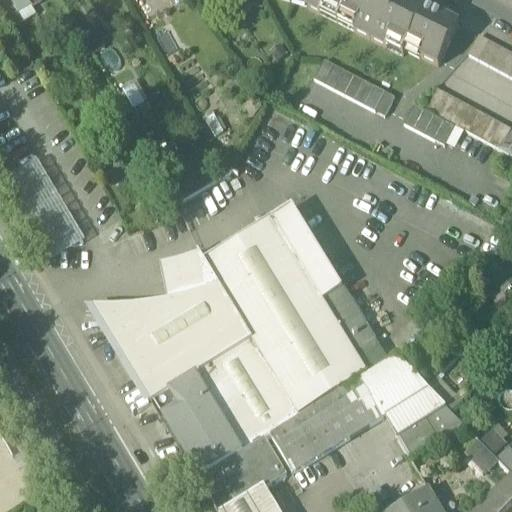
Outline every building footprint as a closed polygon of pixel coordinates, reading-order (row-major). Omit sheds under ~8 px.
[(42,5),(38,0),(30,0),(28,1),(33,9),(33,10),(42,5)] [(420,60),(439,70),(460,30),(418,9),(420,6),(407,0),(299,0),(310,3),(307,9),(320,16),(324,10),(340,19),(337,25),(339,26),(342,19),(357,27),(354,33),(387,50),(390,44),(405,52),(402,58),(404,59),(409,48),(423,55),(420,60)] [(33,9),(28,1),(20,6),(18,7),(22,15),(33,9)] [(94,31),(85,36),(97,56),(106,51),(94,31)] [(468,59),(478,64),(489,45),(479,39),(468,59)] [(478,64),(489,70),(499,50),(489,45),(478,64)] [(289,59),(281,48),(269,56),(277,67),(289,59)] [(489,70),(499,75),(509,56),(499,50),(489,70)] [(499,75),(509,81),(511,75),(511,57),(509,56),(499,75)] [(314,82),(324,88),(334,68),(324,63),(314,82)] [(324,88),(334,93),(344,74),(334,68),(324,88)] [(334,93),(344,99),(354,79),(344,74),(334,93)] [(344,99),(354,104),(365,85),(354,79),(344,99)] [(354,104),(364,109),(375,90),(365,85),(354,104)] [(145,105),(135,87),(123,94),(133,112),(145,105)] [(364,109),(374,115),(385,95),(375,90),(364,109)] [(426,114),(437,119),(448,98),(438,93),(426,114)] [(374,115),(385,120),(395,101),(385,95),(374,115)] [(437,119),(447,125),(459,104),(448,98),(437,119)] [(251,122),(265,115),(259,103),(245,110),(251,122)] [(447,125),(458,131),(469,110),(459,104),(447,125)] [(404,128),(414,134),(424,114),(414,109),(404,128)] [(458,131),(468,136),(480,116),(469,110),(458,131)] [(414,134),(424,139),(435,120),(424,114),(414,134)] [(468,136),(479,142),(490,121),(480,116),(468,136)] [(224,135),(214,118),(205,123),(215,141),(224,135)] [(424,139),(434,145),(445,125),(435,120),(424,139)] [(479,142),(489,148),(501,127),(490,121),(479,142)] [(434,145),(444,150),(445,148),(455,131),(445,125),(434,145)] [(489,148),(500,154),(503,148),(511,133),(501,127),(489,148)] [(455,131),(445,148),(455,153),(464,135),(455,131)] [(511,137),(503,148),(502,150),(509,153),(507,158),(510,160),(511,157),(511,137)] [(500,155),(507,158),(509,153),(502,150),(500,154),(500,155)] [(2,185),(50,266),(86,245),(37,164),(2,185)] [(273,224),(323,306),(343,294),(292,211),(273,224)] [(367,378),(354,357),(323,306),(273,224),(272,223),(204,265),(299,420),(367,378)] [(299,420),(204,265),(199,257),(198,257),(199,259),(178,266),(161,270),(168,306),(151,309),(133,311),(115,312),(94,312),(152,406),(197,378),(243,455),(299,420)] [(511,291),(511,278),(498,265),(485,279),(505,299),(511,291)] [(343,293),(343,294),(323,306),(354,357),(375,345),(343,293)] [(397,362),(362,384),(385,423),(431,396),(397,362)] [(193,474),(199,483),(243,456),(243,455),(197,378),(152,406),(193,474)] [(293,479),(385,423),(362,384),(336,400),(280,434),(270,440),(293,479)] [(431,396),(445,410),(457,399),(443,384),(431,396)] [(385,423),(397,443),(428,424),(447,413),(431,396),(385,423)] [(447,413),(428,424),(440,445),(465,431),(447,413)] [(409,463),(440,445),(428,424),(397,443),(409,463)] [(479,446),(497,463),(510,450),(493,432),(479,446)] [(199,483),(216,511),(233,511),(259,496),(260,497),(287,481),(265,443),(243,456),(199,483)] [(467,458),(484,475),(496,463),(479,445),(467,458)] [(511,451),(510,450),(497,463),(511,478),(511,451)] [(506,511),(511,506),(511,478),(477,511),(506,511)] [(440,511),(427,490),(409,500),(416,511),(440,511)] [(276,511),(265,491),(229,511),(276,511)] [(416,511),(409,500),(390,511),(416,511)]
